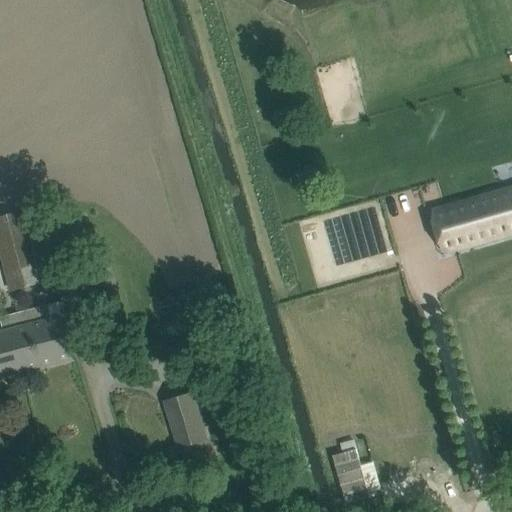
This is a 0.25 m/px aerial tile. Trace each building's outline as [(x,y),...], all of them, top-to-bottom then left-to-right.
[(428,175),(412,179),(370,0),(307,0),(355,206),(511,170),(504,136),(423,155),(428,175)] [(398,0),(427,118),(486,104),(461,0),(398,0)] [(511,190),(457,207),(433,214),(444,251),(468,244),(511,231),(511,190)] [(22,211),(0,216),(0,251),(10,291),(41,283),(22,211)] [(353,331),(392,320),(384,296),(346,306),(353,331)] [(49,305),(6,315),(22,371),(75,357),(70,338),(64,315),(53,318),(49,305)] [(0,332),(0,377),(13,374),(22,371),(6,315),(0,316),(0,322),(2,331),(0,332)] [(389,421),(419,412),(400,348),(370,357),(376,378),(367,381),(373,402),(383,400),(389,421)] [(206,440),(192,394),(165,402),(179,448),(206,440)] [(356,450),(332,456),(346,505),(370,499),(356,450)]
